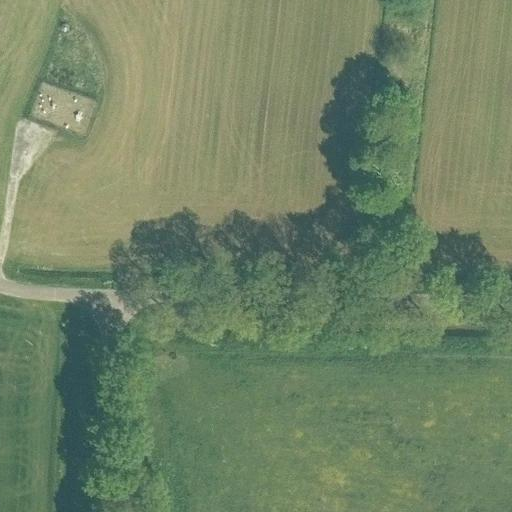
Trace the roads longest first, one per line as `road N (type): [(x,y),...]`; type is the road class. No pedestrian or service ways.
road 1 (unclassified): [(511,303),(114,296)]
road 2 (unclassified): [(103,511),(114,296)]
